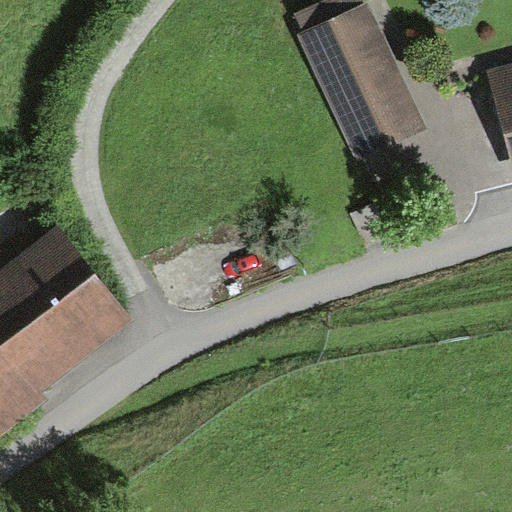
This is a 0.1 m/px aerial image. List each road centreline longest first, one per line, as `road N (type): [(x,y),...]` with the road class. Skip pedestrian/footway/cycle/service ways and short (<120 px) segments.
road 1 (unclassified): [(511,227),(251,304),(167,346),(0,458)]
road 2 (track): [(162,0),(108,73),(92,108),(85,168),(167,346)]
